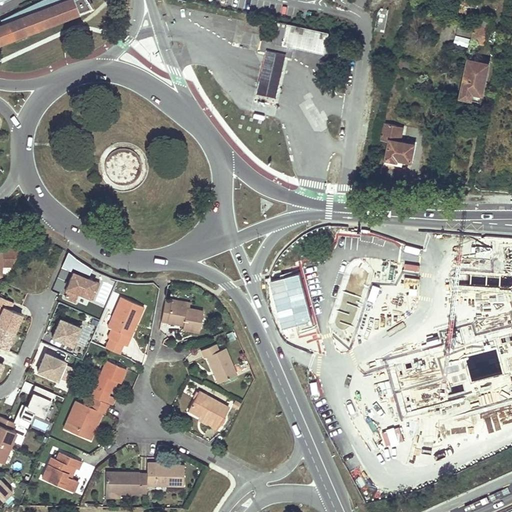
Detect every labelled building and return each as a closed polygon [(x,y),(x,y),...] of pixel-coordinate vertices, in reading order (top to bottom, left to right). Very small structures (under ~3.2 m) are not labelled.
[(0,43),(9,40),(14,38),(14,37),(26,32),(29,33),(30,33),(31,33),(32,33),(33,33),(34,33),(35,33),(36,33),(36,32),(39,31),(38,29),(89,9),(92,8),(90,4),(87,0),(40,0),(14,12),(17,18),(3,23),(0,24),(0,43)] [(17,18),(14,12),(1,19),(3,23),(17,18)] [(477,18),(462,15),(460,28),(475,31),(476,25),(477,18)] [(285,56),(291,58),(294,47),(324,54),(329,33),(278,21),(273,42),(263,40),(261,50),(266,52),(285,56)] [(493,28),(476,25),(475,31),(472,46),(490,49),(493,28)] [(454,44),(469,48),(471,39),(456,35),(454,44)] [(285,56),(266,52),(257,93),(276,97),(285,56)] [(486,60),(467,57),(460,93),(479,96),(486,60)] [(387,126),(383,125),(381,132),(386,133),(384,143),(393,145),(388,165),(403,168),(404,166),(411,167),(409,172),(413,173),(417,149),(398,145),(401,129),(392,127),(393,124),(388,123),(387,126)] [(1,266),(12,266),(20,249),(0,249),(0,275),(1,275),(1,266)] [(93,299),(99,283),(73,272),(65,290),(67,292),(65,297),(75,301),(79,292),(93,299)] [(347,289),(334,319),(357,329),(370,299),(347,289)] [(134,320),(137,321),(143,307),(120,297),(107,326),(112,328),(107,337),(110,339),(105,348),(118,354),(123,344),(126,346),(130,337),(127,335),(134,320)] [(0,307),(3,309),(10,312),(14,304),(0,298),(0,307)] [(171,298),(170,302),(186,306),(186,308),(188,308),(189,302),(171,298)] [(198,332),(202,311),(188,308),(186,308),(186,306),(170,302),(164,301),(161,316),(168,317),(167,322),(167,323),(183,326),(182,329),(198,332)] [(10,312),(3,309),(0,315),(0,348),(10,352),(24,317),(10,312)] [(72,345),(80,327),(60,318),(52,337),(72,345)] [(389,354),(392,346),(384,343),(381,350),(389,354)] [(218,382),(236,374),(225,348),(218,351),(215,344),(202,349),(205,356),(208,355),(213,367),(212,368),(218,382)] [(57,379),(64,361),(45,353),(37,371),(57,379)] [(114,380),(120,383),(126,369),(106,360),(91,395),(93,396),(105,402),(108,394),(114,380)] [(61,381),(71,385),(77,369),(68,365),(61,381)] [(71,386),(82,392),(86,385),(74,379),(71,386)] [(43,416),(54,393),(36,385),(26,408),(43,416)] [(207,425),(216,429),(228,407),(199,391),(188,410),(200,416),(209,421),(207,425)] [(115,397),(108,394),(105,402),(109,404),(112,405),(115,397)] [(105,402),(93,396),(88,406),(76,401),(64,428),(90,439),(97,426),(94,425),(100,411),(105,413),(109,404),(105,402)] [(241,405),(235,401),(232,406),(238,410),(241,405)] [(11,441),(15,432),(11,430),(14,423),(0,416),(0,461),(2,462),(6,453),(11,441)] [(207,425),(209,421),(200,416),(198,420),(207,425)] [(60,452),(56,460),(51,458),(42,478),(73,492),(78,481),(70,478),(75,468),(78,460),(60,452)] [(147,473),(140,473),(139,472),(121,472),(121,473),(105,473),(105,493),(119,493),(146,494),(147,485),(182,486),(183,466),(167,465),(167,466),(155,466),(155,463),(147,462),(147,473)] [(0,501),(12,491),(0,479),(0,501)]
